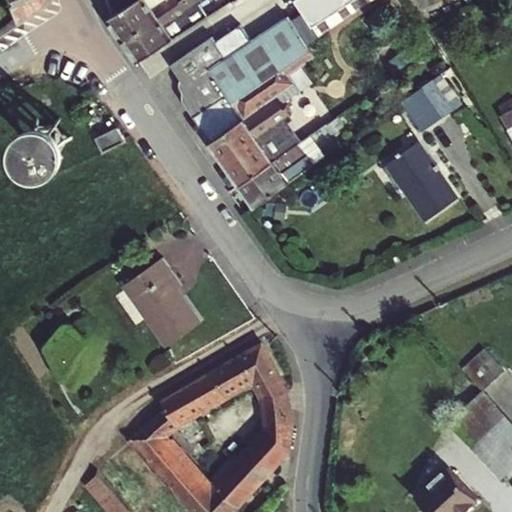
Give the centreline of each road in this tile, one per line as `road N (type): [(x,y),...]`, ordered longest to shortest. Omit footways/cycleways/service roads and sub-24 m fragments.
road 1 (residential): [(307,333),(81,16)]
road 2 (residential): [(511,241),(307,333)]
road 3 (residential): [(307,333),(318,405),(309,511)]
